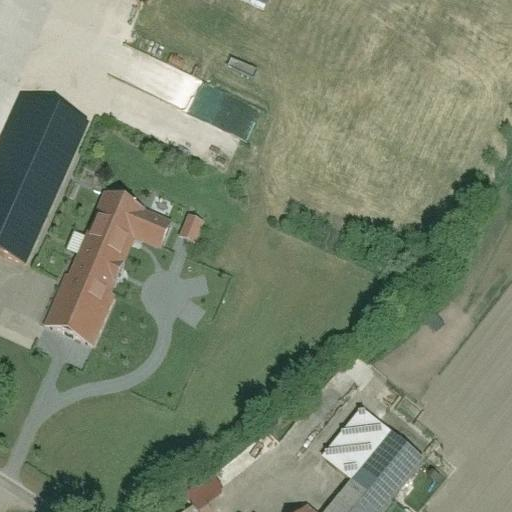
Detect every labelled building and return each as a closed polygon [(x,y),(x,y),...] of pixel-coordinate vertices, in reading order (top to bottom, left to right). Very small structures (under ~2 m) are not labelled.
[(228,0),(258,14),(264,0),(228,0)] [(0,143),(0,264),(22,275),(89,133),(20,100),(0,143)] [(211,197),(203,215),(217,222),(225,203),(211,197)] [(158,259),(169,230),(100,202),(48,333),(90,350),(131,248),(158,259)] [(179,245),(193,252),(203,233),(188,226),(179,245)] [(382,511),(419,465),(355,416),(317,464),(346,487),(326,511),(382,511)]
